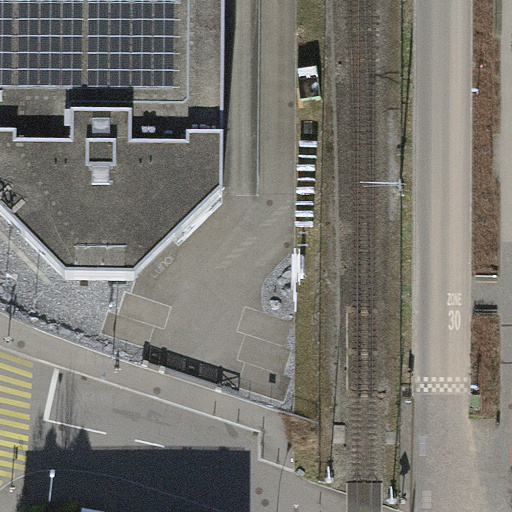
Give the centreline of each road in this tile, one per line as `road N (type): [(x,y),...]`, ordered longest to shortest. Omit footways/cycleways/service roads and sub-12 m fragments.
road 1 (residential): [(438,385),(441,0)]
road 2 (residential): [(0,415),(322,511)]
road 3 (residential): [(438,385),(439,511)]
